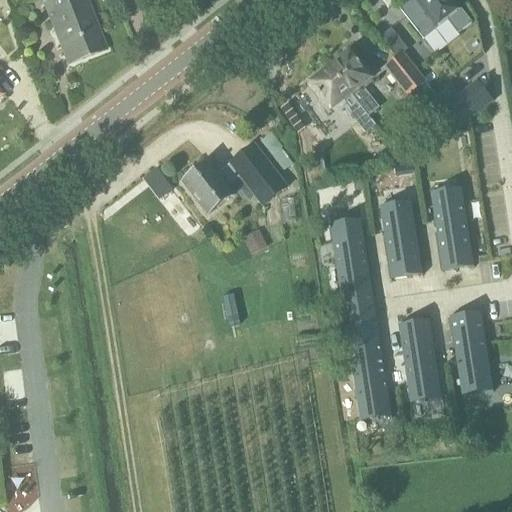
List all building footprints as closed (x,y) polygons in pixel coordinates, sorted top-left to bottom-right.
[(56,0),(44,5),(51,25),(67,66),(106,51),(86,0),(56,0)] [(400,11),(412,25),(423,40),(447,21),(459,36),(473,25),(453,0),(450,0),(450,1),(448,0),(417,0),(403,12),(401,10),(400,11)] [(393,55),(405,46),(391,29),(380,39),(393,55)] [(330,70),(351,97),(367,117),(377,109),(361,89),(374,79),(377,84),(378,83),(365,67),(363,69),(351,54),(330,70)] [(384,69),(390,76),(408,99),(422,88),(428,96),(432,92),(426,85),(427,84),(403,54),(384,69)] [(374,127),(367,117),(351,97),(330,70),(311,85),(323,101),(320,103),(329,114),(340,105),(350,117),(352,115),(366,133),(374,127)] [(446,108),(461,128),(493,103),(477,83),(446,108)] [(293,165),(281,149),(282,148),(271,134),(261,143),(284,172),(293,165)] [(255,146),(230,165),(263,208),(288,189),(255,146)] [(313,163),(317,185),(327,182),(323,161),(313,163)] [(227,188),(210,165),(195,176),(193,175),(188,179),(187,182),(184,185),(209,216),(233,198),(226,189),(227,188)] [(163,199),(172,192),(156,172),(147,179),(163,199)] [(474,269),(462,190),(461,190),(462,192),(432,197),(431,195),(430,195),(443,274),(444,274),(443,273),(473,268),(474,269)] [(381,208),(380,208),(391,282),(392,282),(392,281),(422,276),(422,277),(423,277),(412,203),(411,203),(411,204),(381,209),(381,208)] [(331,226),(330,226),(342,302),(345,324),(377,319),(373,297),(371,285),(362,221),(361,221),(361,223),(331,228),(331,226)] [(260,236),(246,243),(252,256),(266,249),(260,236)] [(452,319),(451,319),(464,398),(465,398),(464,396),(494,391),(495,393),(496,393),(483,314),(482,314),(482,315),(452,320),(452,319)] [(399,327),(398,327),(410,406),(411,406),(411,403),(441,398),(441,401),(442,401),(430,322),(429,322),(429,323),(399,327)] [(380,340),(348,344),(360,424),(361,424),(361,420),(390,415),(391,419),(392,419),(380,340)] [(318,511),(296,364),(145,398),(161,511),(318,511)]
